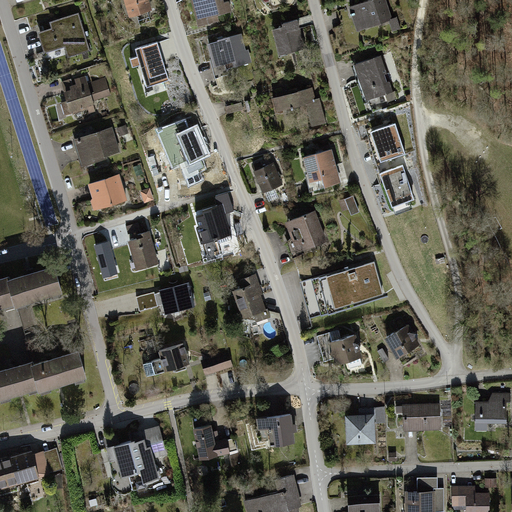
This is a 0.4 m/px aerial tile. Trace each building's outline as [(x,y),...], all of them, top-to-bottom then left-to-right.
[(154,0),(130,0),(136,17),(157,10),(154,0)] [(226,0),(194,0),(202,24),(221,18),(220,14),(231,11),(226,0)] [(387,0),(366,0),(350,5),(359,30),(393,18),(387,0)] [(90,49),(79,12),(52,20),(54,28),(43,31),(50,53),(69,47),(71,55),(90,49)] [(301,18),(276,27),(285,54),(310,45),(301,18)] [(240,34),(211,43),(218,65),(229,61),(231,67),(249,61),(240,34)] [(159,37),(134,44),(136,51),(128,54),(132,68),(140,66),(146,88),(172,80),(159,37)] [(385,51),(356,62),(370,99),(399,89),(385,51)] [(96,105),(87,74),(63,82),(68,100),(63,102),(66,114),(96,105)] [(99,99),(113,94),(107,76),(93,81),(99,99)] [(317,84),(275,97),(280,111),(306,103),(314,126),(329,121),(317,84)] [(245,100),(225,107),(228,116),(248,110),(245,100)] [(197,117),(173,127),(185,157),(207,148),(199,128),(201,127),(197,117)] [(396,119),(371,127),(381,158),(406,150),(396,119)] [(113,125),(76,138),(85,165),(122,152),(113,125)] [(334,146),(303,156),(313,191),(345,181),(334,146)] [(276,162),(256,169),(264,191),(284,184),(276,162)] [(404,163),(381,170),(392,204),(415,196),(404,163)] [(123,175),(91,184),(98,210),(130,201),(123,175)] [(356,194),(347,197),(352,213),(361,211),(356,194)] [(225,203),(198,212),(207,242),(235,233),(225,203)] [(318,209),(288,220),(300,252),(330,241),(318,209)] [(152,233),(131,239),(140,270),(162,263),(152,233)] [(376,260),(350,267),(360,303),(386,296),(376,260)] [(58,267),(15,279),(24,306),(28,304),(40,301),(66,293),(58,267)] [(350,267),(325,274),(335,310),(360,303),(350,267)] [(270,310),(256,272),(230,281),(243,320),(270,310)] [(325,274),(300,281),(310,317),(335,310),(325,274)] [(14,275),(0,279),(0,308),(22,302),(15,279),(14,275)] [(192,280),(162,288),(168,311),(198,303),(192,280)] [(155,292),(137,296),(140,310),(158,305),(155,292)] [(40,301),(28,304),(45,359),(57,355),(40,301)] [(410,323),(387,335),(400,359),(423,346),(410,323)] [(360,334),(333,341),(339,362),(366,354),(360,334)] [(195,366),(187,341),(164,347),(166,356),(147,362),(152,379),(195,366)] [(45,359),(41,360),(47,384),(49,389),(92,377),(85,348),(57,355),(45,359)] [(203,358),(207,373),(235,366),(231,350),(203,358)] [(9,396),(47,384),(39,357),(0,368),(9,396)] [(495,401),(481,401),(481,420),(511,420),(511,392),(495,392),(495,401)] [(443,402),(406,403),(407,429),(444,428),(443,402)] [(363,414),(350,414),(351,443),(380,442),(380,422),(385,422),(384,406),(363,407),(363,414)] [(293,411),(260,417),(266,447),(299,442),(293,411)] [(215,424),(197,428),(203,457),(231,451),(228,438),(218,440),(215,424)] [(137,438),(109,445),(117,473),(114,480),(116,487),(124,492),(131,491),(138,486),(166,478),(159,457),(168,454),(167,442),(160,425),(136,431),(137,438)] [(242,459),(236,437),(229,439),(233,452),(234,452),(236,461),(242,459)] [(34,450),(0,459),(0,473),(4,487),(42,476),(34,450)] [(278,491),(247,498),(249,511),(299,511),(298,508),(306,506),(298,472),(275,477),(278,491)] [(423,492),(409,492),(409,511),(448,510),(448,489),(443,488),(442,477),(423,477),(423,492)] [(478,485),(455,485),(455,510),(469,510),(468,511),(494,511),(493,508),(495,492),(478,493),(478,485)] [(383,511),(382,490),(347,492),(348,511),(383,511)]
